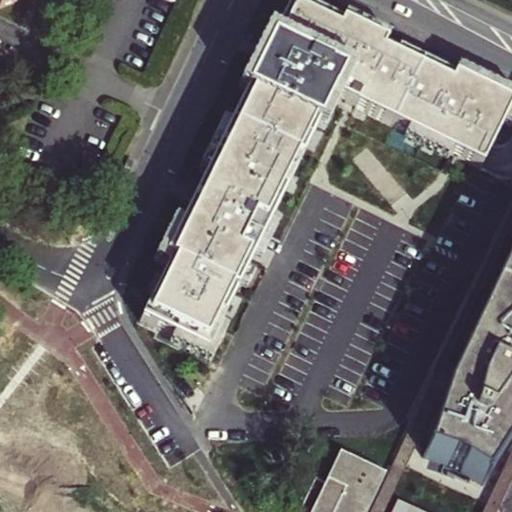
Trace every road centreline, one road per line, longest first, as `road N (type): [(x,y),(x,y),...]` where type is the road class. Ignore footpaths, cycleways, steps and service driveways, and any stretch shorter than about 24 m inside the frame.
road 1 (tertiary): [(0,243),(57,275),(99,265),(177,114)]
road 2 (residential): [(177,114),(0,32)]
road 3 (secondary): [(383,0),(511,64)]
road 4 (tertiary): [(177,114),(233,0)]
